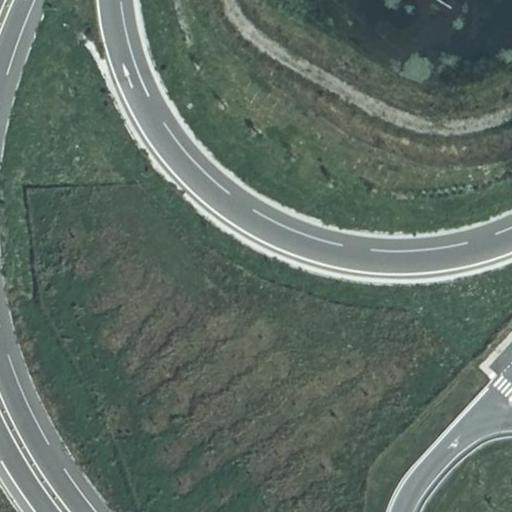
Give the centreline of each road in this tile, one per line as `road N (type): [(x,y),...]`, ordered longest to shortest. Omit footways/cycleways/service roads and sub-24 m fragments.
road 1 (motorway): [(511,227),(462,244),(385,253),(310,240),(246,209),(163,129),(137,81),(115,0)]
road 2 (motorway): [(83,511),(20,419),(0,364)]
